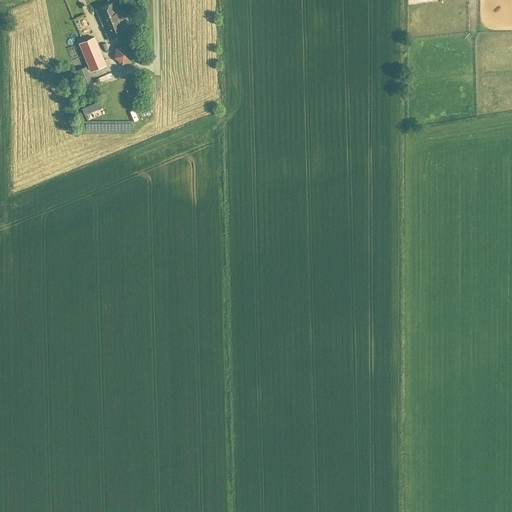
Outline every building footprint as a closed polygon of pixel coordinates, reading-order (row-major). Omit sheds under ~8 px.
[(127,33),(114,2),(96,9),(109,41),(127,33)] [(107,65),(95,37),(79,44),(91,72),(107,65)] [(115,49),(113,59),(121,64),(130,61),(132,51),(124,45),(115,49)] [(109,69),(114,79),(120,76),(116,66),(109,69)] [(84,67),(74,72),(81,86),(91,82),(84,67)] [(96,76),(108,72),(106,68),(95,72),(96,76)] [(101,108),(99,102),(82,109),(84,115),(101,108)]
